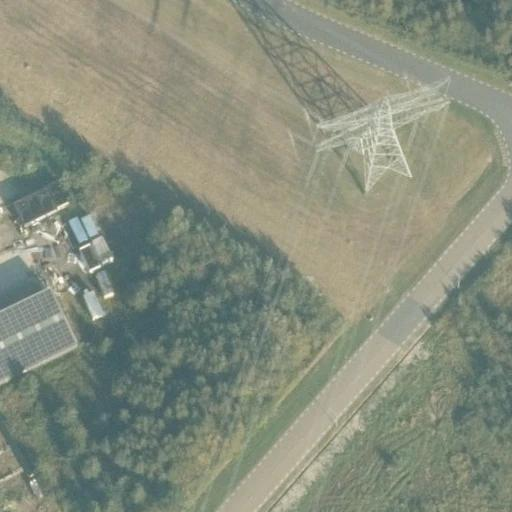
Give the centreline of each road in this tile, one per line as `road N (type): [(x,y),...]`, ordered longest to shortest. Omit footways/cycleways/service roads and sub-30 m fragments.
road 1 (unclassified): [(233,511),(511,195)]
road 2 (unclassified): [(511,113),(257,0)]
road 3 (track): [(365,0),(511,60)]
